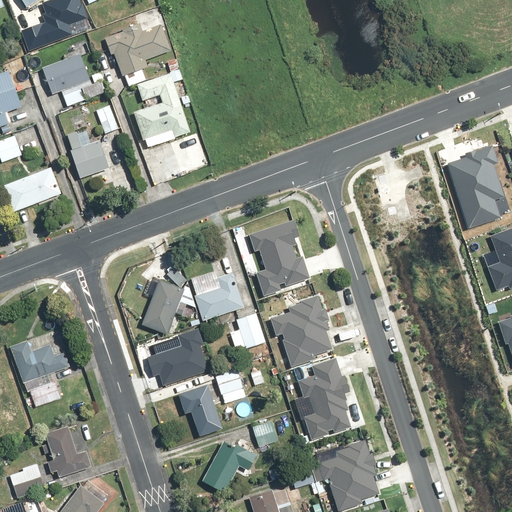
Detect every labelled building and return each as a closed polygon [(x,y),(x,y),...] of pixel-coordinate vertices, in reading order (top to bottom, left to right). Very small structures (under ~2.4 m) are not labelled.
[(47,19),(23,28),(30,48),(73,32),(69,23),(87,16),(81,0),(47,0),(44,1),(47,11),(44,12),(47,19)] [(126,32),(108,38),(114,55),(117,54),(125,77),(127,76),(131,87),(148,80),(145,70),(151,68),(149,61),(174,51),(164,25),(145,31),(142,23),(125,29),(126,32)] [(84,54),(46,68),(56,95),(64,92),(70,107),(109,93),(105,81),(95,85),(84,54)] [(179,59),(170,62),(173,72),(182,69),(179,59)] [(182,70),(173,73),(176,82),(185,80),(182,70)] [(13,71),(0,75),(0,128),(12,124),(8,113),(26,107),(13,71)] [(103,73),(94,76),(96,84),(106,80),(103,73)] [(173,74),(141,85),(146,101),(163,96),(166,103),(137,113),(147,140),(148,140),(151,148),(178,139),(178,138),(194,132),(173,74)] [(190,95),(183,97),(185,105),(193,103),(190,95)] [(113,105),(99,110),(108,134),(122,129),(113,105)] [(11,125),(4,128),(6,134),(13,131),(11,125)] [(76,150),(74,151),(84,179),(114,168),(104,140),(85,147),(80,132),(71,135),(76,150)] [(17,135),(0,141),(0,149),(4,163),(25,156),(17,135)] [(54,168),(7,186),(17,213),(65,194),(54,168)] [(292,222),(245,236),(249,251),(251,251),(258,272),(253,273),(260,295),(305,281),(299,259),(292,262),(287,247),(294,245),(292,239),(297,238),(292,222)] [(511,229),(489,238),(498,263),(485,268),(493,291),(506,286),(507,290),(511,287),(511,229)] [(217,287),(192,295),(200,320),(241,307),(230,272),(213,277),(217,287)] [(177,301),(182,289),(156,279),(139,324),(164,334),(172,313),(179,315),(184,303),(177,301)] [(288,313),(268,319),(273,335),(279,333),(289,366),(312,359),(310,354),(328,348),(323,330),(327,329),(318,295),(299,301),(300,304),(286,308),(288,313)] [(253,313),(234,319),(237,329),(228,332),(234,351),(263,342),(253,313)] [(147,354),(153,373),(161,371),(164,382),(208,369),(201,344),(205,342),(200,325),(180,331),(183,343),(147,354)] [(31,341),(13,347),(30,393),(33,392),(38,408),(64,399),(58,382),(43,387),(40,379),(73,367),(68,353),(58,356),(54,345),(34,352),(31,341)] [(271,355),(262,358),(265,368),(274,365),(271,355)] [(339,377),(334,359),(310,366),(313,376),(296,381),(300,397),(303,396),(308,416),(301,418),(307,438),(349,427),(340,395),(348,393),(343,375),(339,377)] [(234,367),(212,374),(219,394),(220,394),(223,403),(244,397),(234,367)] [(210,401),(205,384),(175,394),(181,414),(188,411),(196,436),(219,429),(212,406),(217,404),(215,399),(210,401)] [(17,388),(0,392),(0,416),(3,426),(26,420),(17,388)] [(270,421),(250,427),(257,447),(276,441),(270,421)] [(72,426),(49,433),(52,443),(44,445),(46,454),(55,452),(57,460),(52,462),(55,473),(61,471),(62,477),(95,467),(91,451),(81,454),(72,426)] [(320,479),(326,478),(335,511),(358,504),(357,499),(376,494),(370,474),(376,473),(370,452),(366,454),(362,439),(347,444),(347,446),(334,450),(336,457),(315,463),(320,479)] [(230,446),(220,440),(199,480),(222,493),(236,466),(245,470),(253,454),(231,443),(230,446)] [(26,472),(13,476),(20,498),(48,490),(40,464),(25,469),(26,472)] [(272,469),(266,471),(268,478),(274,476),(272,469)] [(308,472),(289,478),(292,488),(311,482),(308,472)] [(84,486),(64,511),(100,511),(107,503),(84,486)] [(274,506),(269,489),(246,497),(250,511),(291,511),(288,501),(274,506)] [(50,494),(40,497),(42,503),(52,500),(50,494)] [(321,511),(318,503),(311,505),(313,511),(321,511)]
